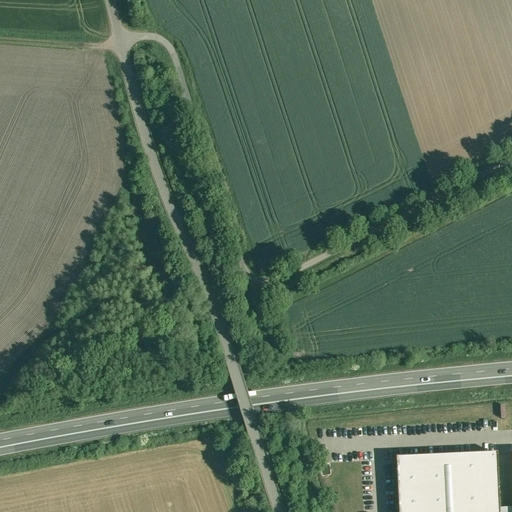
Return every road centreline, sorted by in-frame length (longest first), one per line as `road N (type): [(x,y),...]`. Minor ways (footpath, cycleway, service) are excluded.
road 1 (unclassified): [(511,162),(276,284),(249,281),(174,47),(157,39),(123,45)]
road 2 (trunk): [(511,373),(261,398),(0,446)]
road 3 (unclassified): [(123,45),(173,216),(281,511)]
